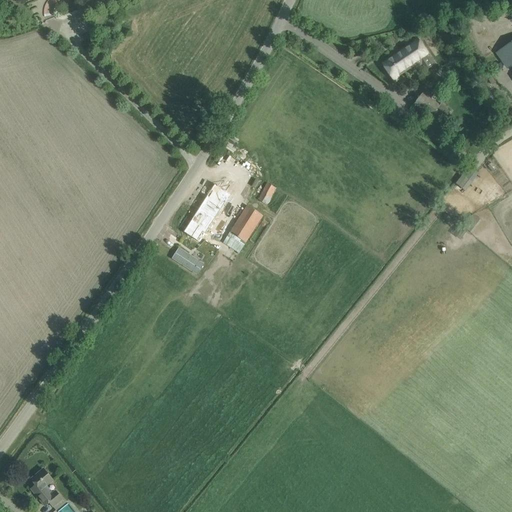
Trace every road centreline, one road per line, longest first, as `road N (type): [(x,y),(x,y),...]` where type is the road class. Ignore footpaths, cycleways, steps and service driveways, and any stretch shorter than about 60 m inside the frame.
road 1 (unclassified): [(0,449),(197,166)]
road 2 (unclassified): [(197,166),(64,33),(67,21),(115,0)]
road 3 (unclassified): [(197,166),(292,0)]
